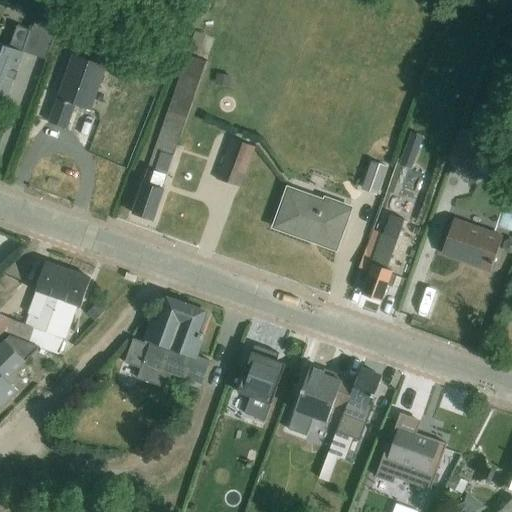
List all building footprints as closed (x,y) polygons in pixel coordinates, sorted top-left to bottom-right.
[(0,100),(6,103),(14,80),(17,81),(20,72),(18,72),(24,52),(46,60),(63,12),(58,11),(61,0),(42,0),(30,31),(18,26),(11,47),(0,43),(0,100)] [(200,55),(207,36),(196,32),(189,51),(200,55)] [(75,105),(92,111),(107,67),(74,55),(50,123),(67,129),(75,105)] [(165,189),(164,189),(207,62),(188,56),(133,214),(154,221),(165,189)] [(416,165),(427,132),(414,128),(403,161),(416,165)] [(460,128),(448,162),(505,182),(511,162),(511,158),(483,148),(487,137),(460,128)] [(241,188),(256,147),(231,138),(216,179),(241,188)] [(379,196),(390,167),(372,161),(362,190),(379,196)] [(325,197),(324,200),(290,187),(275,228),(336,250),(352,207),(325,197)] [(371,273),(363,295),(381,302),(387,285),(393,287),(397,277),(392,275),(397,262),(391,260),(410,205),(397,200),(392,215),(391,215),(384,234),(373,230),(359,269),(371,273)] [(491,272),(504,236),(455,218),(442,254),(491,272)] [(10,335),(29,343),(34,328),(48,333),(68,271),(46,263),(36,291),(47,295),(39,317),(30,314),(26,325),(11,319),(6,334),(10,335)] [(371,273),(359,269),(352,291),(363,295),(371,273)] [(29,343),(41,347),(61,355),(70,329),(62,326),(70,303),(79,306),(81,307),(91,279),(68,271),(48,333),(34,328),(29,343)] [(62,326),(70,329),(79,306),(70,303),(62,326)] [(171,374),(203,386),(212,361),(199,357),(207,336),(203,334),(209,317),(169,303),(162,323),(154,321),(146,343),(134,339),(125,363),(141,369),(138,379),(167,388),(171,374)] [(6,334),(11,319),(0,313),(0,336),(2,337),(4,333),(6,334)] [(29,343),(10,335),(0,345),(0,403),(3,407),(20,390),(13,383),(18,378),(15,375),(28,362),(27,361),(41,347),(29,343)] [(255,346),(239,392),(272,405),(285,369),(276,365),(280,355),(255,346)] [(361,370),(313,496),(322,499),(330,483),(339,458),(345,460),(354,438),(360,440),(367,422),(374,404),(371,403),(381,378),(361,370)] [(386,451),(377,477),(394,483),(396,478),(431,490),(448,445),(429,438),(429,439),(415,435),(420,422),(405,417),(404,416),(404,415),(401,414),(387,452),(386,451)] [(301,441),(292,464),(305,470),(314,474),(323,451),(314,447),(301,441)] [(6,482),(16,491),(23,484),(13,474),(6,482)] [(447,487),(456,492),(456,491),(462,494),(468,483),(453,475),(447,487)] [(468,494),(457,506),(463,511),(480,511),(484,508),(468,494)] [(511,511),(511,500),(499,511),(511,511)]
